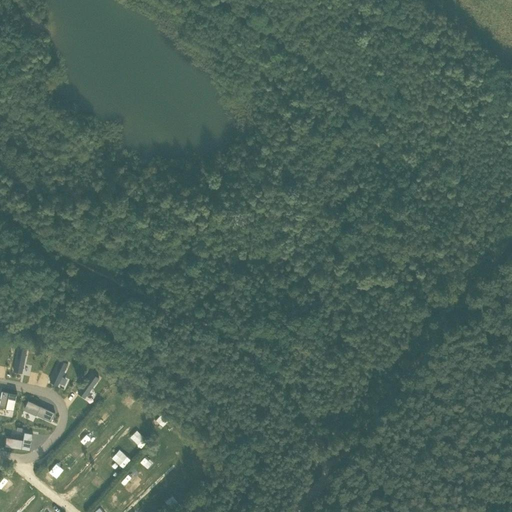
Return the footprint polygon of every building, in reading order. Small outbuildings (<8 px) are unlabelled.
[(18,347),(13,371),(22,373),(27,349),(18,347)] [(60,359),(50,382),(58,386),(68,363),(60,359)] [(92,373),(77,392),(85,398),(99,378),(92,373)] [(2,390),(0,398),(0,407),(14,410),(17,393),(2,390)] [(28,400),(24,409),(51,421),(55,412),(28,400)] [(156,420),(162,425),(169,417),(163,411),(156,420)] [(89,422),(101,432),(109,423),(97,413),(89,422)] [(76,436),(88,446),(96,437),(84,427),(76,436)] [(130,436),(138,444),(145,437),(137,429),(130,436)] [(7,436),(5,446),(30,450),(33,433),(24,432),(23,439),(7,436)] [(67,467),(75,459),(64,449),(57,457),(67,467)] [(119,449),(111,458),(122,468),(130,459),(119,449)] [(149,452),(142,459),(153,470),(160,463),(149,452)] [(45,470),(56,480),(63,472),(52,462),(45,470)] [(108,486),(114,476),(100,468),(96,475),(102,478),(100,481),(108,486)] [(0,483),(10,493),(17,486),(6,476),(0,483)] [(80,493),(91,503),(99,494),(88,484),(80,493)] [(111,494),(105,500),(112,507),(118,501),(111,494)]
